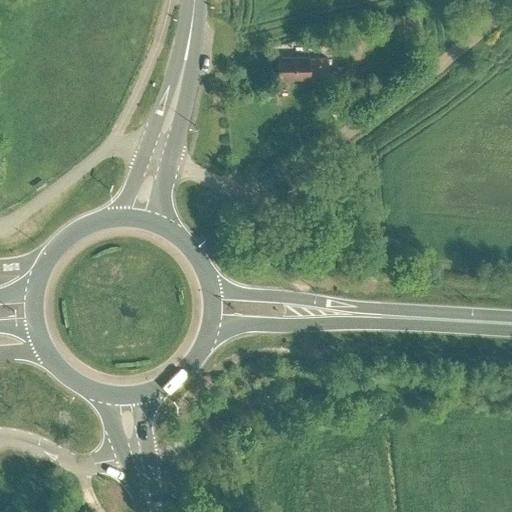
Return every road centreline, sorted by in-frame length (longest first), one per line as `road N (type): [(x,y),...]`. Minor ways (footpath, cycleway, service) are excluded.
road 1 (track): [(145,453),(169,451),(222,414),(271,401),(404,392),(417,409)]
road 2 (unclassified): [(285,174),(511,7)]
road 3 (unclassified): [(142,155),(110,143),(0,225)]
road 4 (trunk): [(511,323),(355,314)]
road 5 (trunk): [(206,336),(240,325),(337,323),(355,314)]
road 6 (trunk): [(355,314),(207,281)]
road 7 (unclassified): [(0,436),(75,464),(123,458)]
road 8 (unclassified): [(285,174),(241,188),(168,163)]
